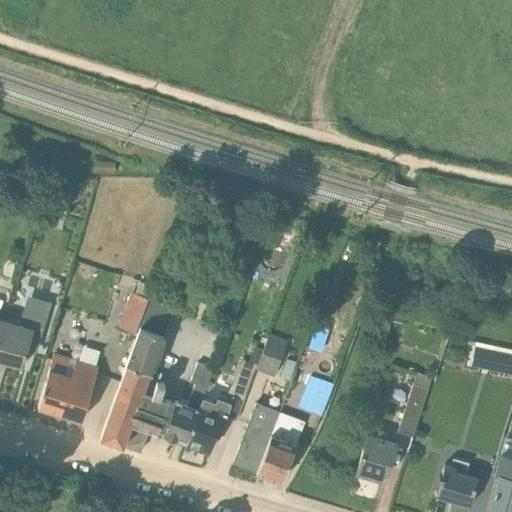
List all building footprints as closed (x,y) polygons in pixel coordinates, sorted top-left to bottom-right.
[(94,173),(114,174),(115,163),(95,161),(94,173)] [(282,233),(287,218),(274,214),(269,228),(282,233)] [(148,298),(131,292),(117,326),(133,333),(148,298)] [(29,342),(39,345),(51,302),(27,295),(19,323),(5,319),(0,337),(0,359),(22,366),(29,342)] [(139,326),(100,437),(140,451),(150,425),(163,429),(163,431),(173,404),(158,399),(164,383),(156,381),(151,393),(144,391),(164,335),(174,307),(150,298),(140,327),(139,326)] [(269,333),(264,347),(255,370),(274,377),(288,340),(269,333)] [(200,396),(185,440),(209,450),(215,435),(220,436),(227,417),(236,420),(255,370),(264,347),(254,343),(247,361),(241,359),(224,400),(216,397),(214,402),(202,397),(200,396)] [(511,349),(476,343),(472,364),(511,370),(511,349)] [(37,407),(81,420),(98,366),(53,353),(37,407)] [(286,360),(280,377),(289,381),(296,363),(286,360)] [(193,384),(190,392),(200,396),(202,397),(212,369),(197,363),(190,382),(193,384)] [(431,377),(416,372),(396,432),(411,437),(431,377)] [(322,409),(328,383),(313,380),(307,405),(322,409)] [(200,396),(190,392),(185,406),(174,402),(173,404),(163,431),(165,432),(164,436),(174,440),(176,436),(178,437),(178,438),(185,440),(200,396)] [(255,403),(232,462),(258,472),(281,412),(255,403)] [(258,472),(278,480),(281,481),(304,421),(281,412),(258,472)] [(502,450),(511,452),(511,429),(507,429),(502,450)] [(366,436),(356,472),(380,479),(383,470),(387,472),(396,445),(366,436)] [(447,461),(442,478),(439,477),(437,482),(441,483),(437,496),(438,496),(469,504),(468,505),(470,505),(478,477),(461,471),(466,457),(453,453),(451,462),(447,461)] [(491,511),(494,511),(511,511),(511,456),(501,453),(496,472),(501,474),(491,511)]
